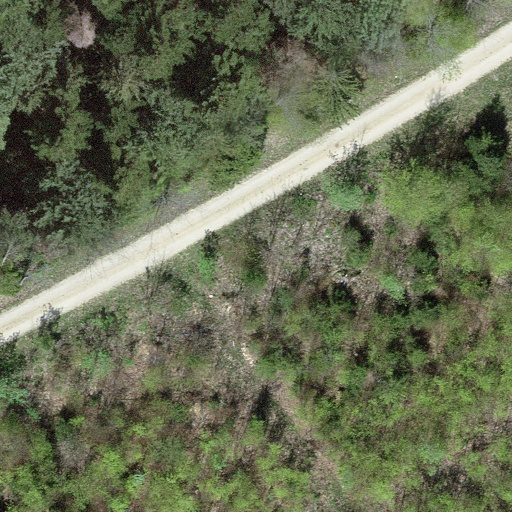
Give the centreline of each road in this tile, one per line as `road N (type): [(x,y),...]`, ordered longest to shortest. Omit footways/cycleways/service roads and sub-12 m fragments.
road 1 (track): [(0,325),(386,121),(511,35)]
road 2 (track): [(300,511),(511,454)]
